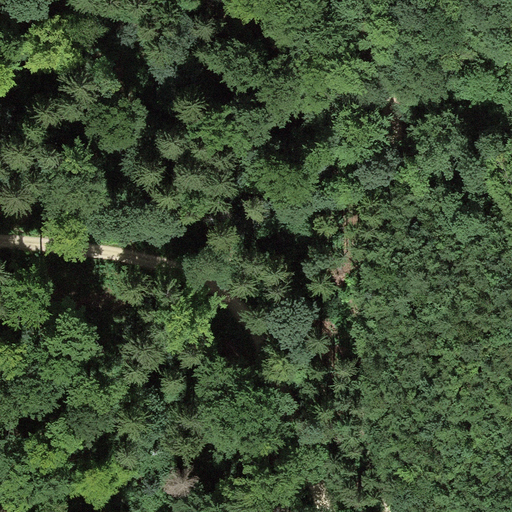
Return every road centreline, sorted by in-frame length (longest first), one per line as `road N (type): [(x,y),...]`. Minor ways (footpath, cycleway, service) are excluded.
road 1 (track): [(392,511),(360,342),(392,159),(385,92),(350,0)]
road 2 (track): [(327,511),(280,377),(206,289),(134,258),(0,241)]
